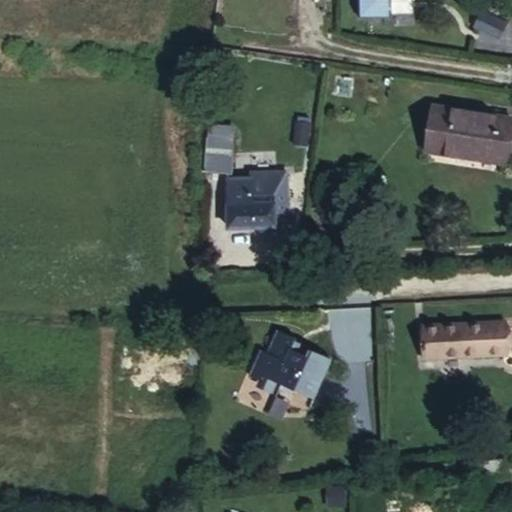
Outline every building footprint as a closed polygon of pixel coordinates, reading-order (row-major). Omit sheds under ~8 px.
[(395,17),(396,0),(375,0),(374,8),(359,8),(359,16),(395,17)] [(359,0),(359,8),(374,8),(375,0),(359,0)] [(496,25),(503,8),(485,0),(474,0),(469,16),(496,25)] [(411,144),(491,156),(497,109),(418,96),(411,144)] [(233,172),(232,123),(210,124),(210,171),(233,172)] [(257,182),(250,183),(230,183),(230,194),(232,221),(232,232),(281,231),(281,219),(293,219),(292,177),(256,178),(257,182)] [(431,350),(506,348),(506,318),(430,320),(431,350)] [(297,386),(310,394),(328,360),(289,363),(290,327),(282,324),(272,347),(267,344),(254,370),(263,377),(260,380),(261,383),(278,393),(282,385),(294,392),(297,386)] [(289,363),(328,360),(330,355),(312,345),(308,351),(293,343),(296,330),(290,327),(289,363)] [(481,481),(508,479),(505,461),(478,463),(481,481)] [(383,511),(384,487),(359,487),(358,511),(383,511)]
